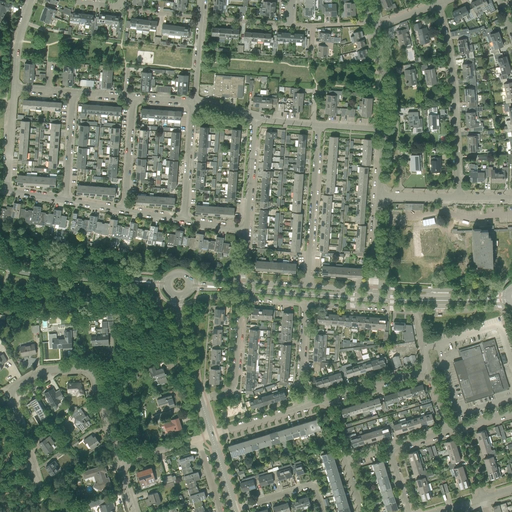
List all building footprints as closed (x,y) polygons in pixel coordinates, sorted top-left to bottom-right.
[(314,0),(304,0),(305,10),(303,10),(303,16),(304,17),(306,17),(306,18),(310,18),(311,18),(312,17),(313,16),(313,12),(315,11),(314,0)] [(348,0),(340,0),(340,4),(345,3),(345,16),(355,16),(355,4),(349,4),(348,0)] [(379,0),(383,9),(385,8),(386,11),(396,7),(395,4),(392,5),(389,0),(379,0)] [(482,11),(477,0),(470,3),(473,9),(470,11),(474,18),(477,17),(476,14),(482,11)] [(485,0),(477,0),(482,11),(483,12),(486,10),(487,12),(489,11),(490,13),(495,11),(495,10),(490,0),(488,0),(486,1),(485,0)] [(0,3),(0,19),(2,20),(2,21),(2,22),(6,12),(5,11),(5,9),(9,11),(11,5),(2,2),(2,4),(0,3)] [(336,16),(336,11),(336,4),(332,4),(332,7),(328,8),(328,5),(322,5),(322,14),(325,14),(325,16),(332,16),(332,17),(336,16)] [(465,6),(458,10),(462,17),(465,16),(467,19),(470,17),(471,19),(474,18),(470,11),(468,12),(465,6)] [(43,9),(42,13),(51,17),(52,13),(55,14),(57,11),(45,7),(44,10),(43,9)] [(462,17),(458,10),(451,13),(457,24),(460,22),(458,19),(462,17)] [(51,17),(42,13),(40,16),(41,17),(40,20),(52,24),(53,21),(55,22),(56,18),(51,17)] [(96,17),(95,24),(95,25),(101,25),(101,22),(105,23),(106,15),(99,14),(99,17),(96,17)] [(86,15),(85,22),(85,25),(92,26),(90,36),(93,36),(94,29),(95,25),(95,24),(92,23),(93,15),(86,15)] [(111,25),(111,28),(118,29),(117,39),(120,39),(122,20),(118,20),(119,17),(112,16),(111,25)] [(136,27),(137,19),(131,18),(130,21),(126,21),(125,28),(130,28),(130,26),(136,27)] [(421,44),(424,43),(429,42),(428,38),(428,37),(426,28),(421,29),(420,23),(413,24),(415,31),(417,30),(421,44)] [(399,27),(399,31),(396,31),(400,46),(404,45),(405,49),(411,47),(410,44),(409,44),(406,31),(409,31),(408,25),(398,27),(399,27)] [(182,27),(181,37),(181,38),(187,39),(187,38),(189,38),(190,33),(188,33),(189,28),(182,27)] [(356,42),(359,41),(358,38),(363,37),(362,31),(353,33),(354,36),(350,37),(352,43),(356,42)] [(492,34),(490,31),(482,33),(483,37),(486,36),(489,43),(492,42),(500,39),(498,32),(492,34)] [(319,32),(319,38),(322,39),(326,39),(326,42),(333,42),(340,43),(341,38),(330,37),(330,33),(319,32)] [(273,37),(273,45),(272,55),(275,55),(276,48),(276,40),(283,41),(283,33),(277,33),(277,36),(274,36),(273,37)] [(264,34),(264,41),(263,43),(270,43),(270,45),(273,45),(273,37),(271,37),(271,34),(264,34)] [(303,34),(297,34),(296,42),(302,42),(302,44),(302,45),(303,46),(304,47),(305,47),(306,37),(303,37),(303,34)] [(464,39),(462,39),(458,40),(459,47),(467,45),(466,42),(470,41),(469,38),(470,38),(469,34),(465,34),(463,35),(464,39)] [(500,39),(492,42),(493,46),(490,47),(491,50),(489,51),(491,54),(497,52),(496,48),(502,46),(500,39)] [(359,41),(356,42),(357,47),(355,48),(356,52),(362,50),(361,47),(365,46),(364,40),(359,41)] [(333,49),(333,42),(326,42),(322,42),(326,42),(325,46),(319,46),(318,49),(317,53),(318,53),(318,56),(323,56),(323,57),(327,57),(328,49),(333,49)] [(470,45),(467,45),(459,47),(460,54),(466,53),(467,59),(466,59),(473,58),(474,58),(474,56),(471,45),(470,45)] [(362,50),(356,52),(353,52),(354,56),(355,59),(356,63),(366,64),(366,63),(365,63),(363,57),(368,55),(366,49),(362,50)] [(495,62),(498,61),(500,67),(508,64),(506,57),(503,57),(501,53),(493,56),(495,62)] [(473,58),(466,59),(467,62),(469,62),(469,64),(462,64),(463,71),(471,71),(474,70),(473,58)] [(25,64),(25,70),(34,70),(35,70),(35,68),(34,68),(34,64),(37,65),(37,61),(29,60),(28,64),(25,63),(25,64)] [(424,70),(426,85),(436,83),(435,74),(434,74),(433,70),(434,69),(426,70),(426,65),(427,64),(420,65),(421,71),(424,70)] [(500,79),(500,80),(506,78),(508,77),(507,73),(510,72),(508,64),(500,67),(501,72),(498,73),(500,79)] [(414,69),(410,70),(410,65),(404,65),(404,70),(406,85),(416,84),(414,69)] [(472,75),(471,71),(463,71),(463,78),(469,78),(469,83),(476,83),(475,75),(472,75)] [(231,76),(215,75),(214,96),(222,97),(222,96),(229,97),(242,98),(244,77),(231,76)] [(500,80),(502,88),(504,88),(505,91),(511,89),(511,81),(507,83),(506,78),(500,80)] [(99,84),(100,85),(100,89),(99,89),(99,90),(107,90),(107,88),(111,88),(111,82),(102,82),(99,81),(99,84)] [(476,83),(469,83),(470,86),(468,86),(469,89),(464,89),(465,95),(477,95),(476,91),(476,83)] [(303,93),(300,93),(300,89),(290,88),(290,94),(293,94),(293,98),(303,99),(303,93)] [(326,95),(326,101),(335,102),(339,102),(339,95),(342,95),(342,92),(330,91),(330,95),(326,95)] [(477,95),(465,95),(465,102),(469,102),(469,107),(470,107),(477,107),(477,101),(477,95)] [(266,96),(265,107),(271,108),(271,104),(277,105),(277,98),(272,98),(268,98),(268,96),(266,96)] [(510,103),(506,104),(503,104),(504,112),(509,112),(510,116),(511,115),(511,107),(511,108),(510,103)] [(88,113),(89,105),(82,104),(81,112),(80,112),(80,117),(85,118),(85,113),(88,113)] [(336,108),(325,107),(325,113),(331,114),(330,116),(336,116),(336,108)] [(477,107),(470,107),(470,112),(466,113),(466,120),(474,119),(478,119),(478,118),(478,117),(478,115),(478,112),(483,111),(482,107),(477,107)] [(418,112),(408,113),(409,128),(410,128),(412,128),(422,127),(421,119),(418,119),(418,112)] [(438,115),(433,115),(432,115),(431,114),(428,114),(428,126),(432,126),(432,129),(439,129),(438,115)] [(506,121),(507,126),(503,127),(504,129),(511,128),(511,115),(510,116),(510,120),(506,121)] [(474,119),(466,120),(467,127),(471,127),(471,131),(476,131),(479,131),(483,131),(483,126),(478,126),(478,123),(475,123),(474,119)] [(474,136),(467,136),(467,144),(476,143),(479,143),(479,134),(474,134),(474,136)] [(476,143),(467,144),(468,151),(473,151),(475,151),(475,152),(480,152),(480,147),(476,147),(476,143)] [(420,155),(416,155),(411,156),(411,164),(410,164),(411,169),(421,169),(420,155)] [(440,157),(435,157),(430,158),(431,173),(440,172),(440,161),(440,157)] [(492,167),(487,167),(487,177),(488,177),(488,176),(491,176),(491,182),(498,182),(498,173),(494,173),(494,170),(492,170),(492,167)] [(502,173),(498,173),(498,182),(505,182),(505,176),(508,176),(508,178),(508,167),(506,167),(502,167),(502,173)] [(477,181),(484,182),(484,176),(487,176),(487,178),(487,177),(487,169),(484,169),(481,169),(481,172),(477,172),(477,181)] [(1,208),(0,213),(0,214),(0,220),(4,221),(5,215),(11,216),(11,217),(15,217),(17,203),(14,202),(13,207),(6,206),(6,209),(1,208)] [(21,204),(17,203),(15,217),(19,218),(19,217),(25,218),(27,210),(20,209),(21,204)] [(27,210),(25,218),(25,222),(31,223),(32,220),(35,221),(38,206),(34,206),(33,211),(27,210)] [(38,206),(35,221),(34,224),(45,226),(45,224),(47,213),(40,212),(41,207),(38,206)] [(47,213),(45,224),(55,226),(55,224),(58,210),(54,209),(53,214),(47,213)] [(58,210),(55,224),(58,225),(58,227),(65,228),(67,217),(61,215),(61,211),(58,210)] [(73,213),(70,231),(81,232),(81,230),(81,227),(83,219),(76,218),(77,213),(73,213)] [(83,219),(81,227),(81,230),(91,232),(91,230),(94,216),(90,215),(89,220),(83,219)] [(97,217),(94,216),(91,230),(95,231),(95,230),(102,231),(103,223),(97,222),(97,217)] [(103,223),(102,231),(101,234),(107,235),(108,233),(111,234),(114,219),(110,219),(109,224),(103,223)] [(114,219),(111,234),(111,237),(121,239),(123,226),(117,225),(118,220),(114,219)] [(123,226),(121,239),(131,240),(132,237),(134,223),(130,222),(129,227),(123,226)] [(431,266),(440,267),(441,233),(438,233),(438,222),(433,222),(433,223),(408,223),(408,229),(412,229),(412,237),(422,238),(422,254),(423,254),(423,258),(425,258),(425,263),(431,263),(431,266)] [(138,223),(134,223),(132,237),(142,239),(143,229),(137,228),(138,223)] [(150,231),(143,229),(142,239),(148,240),(145,244),(148,245),(150,246),(151,240),(152,240),(154,226),(150,226),(150,231)] [(158,227),(154,226),(152,240),(162,242),(164,233),(157,232),(158,227)] [(479,230),(473,230),(473,232),(474,263),(476,262),(477,265),(483,265),(483,266),(491,266),(490,236),(487,236),(487,232),(493,232),(493,230),(493,226),(488,226),(487,227),(479,227),(479,230)] [(169,234),(167,242),(167,245),(174,246),(174,244),(178,245),(180,230),(176,230),(175,235),(169,234)] [(180,230),(178,245),(181,245),(181,244),(188,245),(189,237),(183,236),(183,231),(180,230)] [(189,237),(188,245),(191,246),(190,248),(193,249),(194,247),(197,248),(200,234),(196,233),(195,238),(189,237)] [(200,234),(197,248),(201,249),(201,247),(208,249),(209,241),(203,239),(204,235),(200,234)] [(215,242),(209,241),(208,249),(214,250),(214,251),(218,252),(220,237),(216,237),(215,242)] [(220,237),(218,252),(217,257),(219,257),(222,257),(221,253),(228,254),(229,244),(223,243),(224,238),(220,237)] [(362,274),(364,274),(365,266),(362,266),(362,269),(355,268),(355,278),(357,278),(357,277),(361,277),(362,274)] [(223,309),(223,306),(215,306),(214,316),(223,316),(224,310),(223,309)] [(214,316),(213,326),(222,326),(222,323),(223,324),(223,316),(214,316)] [(379,318),(378,327),(385,327),(384,330),(388,331),(389,322),(385,321),(385,318),(379,318)] [(102,336),(91,337),(92,344),(103,344),(103,343),(105,342),(105,343),(108,342),(107,321),(101,322),(102,334),(102,336)] [(405,343),(413,341),(412,338),(414,338),(411,325),(404,325),(405,323),(393,322),(393,329),(405,330),(406,332),(402,333),(404,340),(405,343)] [(222,326),(213,326),(213,336),(221,336),(222,326)] [(52,343),(53,343),(53,347),(65,347),(66,350),(72,349),(70,331),(64,331),(65,339),(57,339),(56,334),(48,334),(49,342),(49,341),(52,341),(52,342),(52,343)] [(279,333),(278,342),(289,343),(289,341),(290,341),(290,340),(290,334),(291,334),(281,333),(279,333)] [(221,336),(213,336),(212,346),(220,346),(221,336)] [(392,345),(392,351),(392,352),(393,352),(394,352),(400,351),(401,355),(400,355),(398,356),(392,358),(395,368),(401,366),(404,365),(416,361),(415,359),(417,358),(417,357),(416,351),(415,351),(414,348),(415,348),(414,341),(392,345)] [(460,352),(462,359),(453,362),(465,401),(479,396),(479,397),(493,392),(507,388),(502,374),(492,342),(483,345),(484,348),(480,350),(479,346),(460,352)] [(36,353),(35,348),(34,345),(20,348),(22,356),(36,353)] [(220,346),(212,346),(211,356),(219,357),(220,346)] [(382,356),(379,357),(378,355),(375,355),(377,359),(379,368),(385,366),(385,363),(388,362),(386,357),(386,356),(383,357),(382,356)] [(219,357),(211,356),(210,366),(219,366),(219,357)] [(369,357),(363,359),(363,360),(367,371),(373,370),(370,361),(369,357)] [(379,368),(377,359),(370,361),(373,370),(379,368)] [(367,371),(363,360),(357,362),(358,365),(360,373),(367,371)] [(351,367),(350,364),(348,364),(348,365),(343,366),(341,366),(341,367),(344,376),(347,375),(348,377),(354,375),(351,367)] [(358,365),(351,367),(354,375),(360,373),(358,365)] [(210,366),(210,376),(219,377),(219,370),(218,369),(219,366),(210,366)] [(154,367),(149,368),(148,368),(151,376),(156,375),(158,384),(161,383),(161,385),(164,384),(164,382),(167,381),(166,376),(167,376),(166,374),(165,374),(163,367),(155,369),(154,367)] [(338,368),(340,373),(334,375),(336,383),(343,381),(341,377),(344,376),(341,367),(338,368)] [(334,375),(327,377),(330,385),(336,383),(334,375)] [(219,377),(210,376),(209,386),(208,386),(218,387),(219,377)] [(315,380),(315,379),(311,380),(313,386),(316,385),(317,388),(324,387),(321,378),(321,377),(318,378),(318,379),(315,380)] [(330,385),(327,377),(321,378),(324,387),(330,385)] [(70,383),(67,384),(68,392),(76,392),(77,396),(84,394),(81,385),(80,385),(79,384),(79,383),(71,383),(70,383)] [(426,386),(423,387),(422,385),(416,386),(418,395),(424,393),(425,394),(428,393),(426,386)] [(418,395),(416,386),(409,388),(412,397),(413,399),(419,397),(418,395)] [(412,397),(409,388),(403,390),(405,398),(412,397)] [(57,407),(55,404),(60,402),(59,400),(64,397),(60,391),(56,394),(53,389),(44,394),(47,399),(46,399),(49,403),(52,407),(52,406),(54,409),(55,410),(56,410),(57,409),(57,408),(57,407)] [(275,393),(272,394),(274,402),(280,400),(277,390),(274,391),(275,393)] [(277,390),(280,400),(286,398),(284,391),(278,392),(277,390)] [(403,390),(397,392),(399,400),(405,398),(403,390)] [(397,392),(390,394),(393,402),(399,400),(397,392)] [(274,402),(272,394),(266,396),(269,403),(274,402)] [(386,401),(383,402),(385,410),(388,409),(387,404),(393,402),(390,394),(384,396),(386,401)] [(171,395),(166,396),(157,399),(158,405),(168,402),(170,408),(175,407),(171,395)] [(266,396),(261,398),(263,405),(269,403),(266,396)] [(41,420),(46,416),(47,416),(44,411),(45,410),(39,399),(38,400),(36,398),(30,401),(30,402),(26,405),(28,408),(29,408),(29,409),(28,409),(31,413),(32,413),(35,411),(41,420)] [(261,398),(255,399),(257,408),(260,407),(259,406),(263,405),(261,398)] [(379,398),(372,400),(375,408),(381,406),(382,411),(385,410),(383,402),(380,403),(379,398)] [(249,401),(246,402),(247,407),(250,406),(251,409),(255,407),(255,408),(257,408),(255,399),(249,401)] [(375,408),(372,400),(366,402),(368,410),(375,408)] [(366,402),(360,404),(362,412),(364,417),(366,416),(365,414),(366,412),(369,411),(368,410),(366,402)] [(360,404),(353,406),(356,414),(362,412),(360,404)] [(356,414),(353,406),(347,407),(349,415),(356,414)] [(347,407),(341,409),(342,412),(339,413),(341,419),(344,418),(344,417),(349,415),(347,407)] [(428,415),(425,416),(427,424),(434,422),(431,415),(434,414),(432,407),(429,408),(429,410),(427,411),(428,415)] [(79,408),(72,414),(75,418),(74,422),(77,426),(78,425),(81,430),(85,428),(85,427),(87,426),(91,424),(88,420),(90,419),(87,415),(86,416),(84,413),(83,413),(79,408)] [(170,411),(155,415),(156,419),(171,415),(170,411)] [(425,416),(418,418),(421,426),(427,424),(425,416)] [(171,421),(164,423),(167,432),(175,430),(181,428),(178,418),(171,420),(171,421)] [(418,418),(412,419),(415,428),(421,426),(418,418)] [(310,421),(314,432),(313,431),(319,429),(319,431),(321,430),(317,419),(310,421)] [(408,430),(406,421),(405,419),(399,421),(399,423),(402,432),(408,430)] [(415,428),(412,419),(406,421),(408,430),(415,428)] [(303,423),(308,438),(309,437),(310,437),(310,436),(311,436),(312,436),(313,436),(315,436),(314,432),(310,421),(304,423),(303,423)] [(402,432),(399,423),(396,424),(393,424),(392,422),(389,423),(391,429),(394,428),(396,434),(402,432)] [(297,425),(300,436),(300,437),(301,440),(308,438),(303,423),(297,425)] [(391,429),(389,423),(386,424),(387,426),(384,427),(384,428),(381,429),(384,438),(390,436),(388,429),(391,429)] [(290,427),(293,438),(293,437),(298,435),(299,437),(300,437),(300,436),(297,425),(296,425),(290,427)] [(283,429),(286,440),(287,440),(286,439),(291,437),(292,439),(293,439),(293,438),(290,427),(290,428),(283,430),(283,429)] [(276,431),(280,442),(280,443),(287,441),(287,440),(286,440),(283,429),(283,430),(277,432),(276,431)] [(384,438),(381,429),(375,431),(377,439),(384,438)] [(486,433),(485,430),(476,433),(478,440),(486,437),(485,434),(486,433)] [(270,433),(269,433),(273,445),(273,443),(278,441),(278,443),(280,443),(280,442),(276,431),(276,432),(270,434),(270,433)] [(358,432),(359,435),(356,437),(359,445),(365,443),(362,435),(361,431),(358,432)] [(377,439),(375,431),(368,433),(371,441),(377,439)] [(263,435),(266,447),(266,445),(271,444),(272,445),(273,445),(269,433),(269,434),(263,436),(263,435)] [(371,441),(368,433),(362,435),(365,443),(371,441)] [(256,437),(259,449),(259,447),(264,446),(265,447),(266,447),(263,435),(262,435),(263,436),(256,438),(256,437)] [(49,436),(43,441),(39,444),(46,454),(53,449),(50,445),(54,443),(49,436)] [(91,436),(87,438),(84,441),(85,443),(88,442),(92,448),(99,443),(95,437),(93,438),(91,436)] [(249,439),(249,440),(252,451),(253,451),(252,449),(258,448),(258,449),(260,449),(259,449),(256,437),(256,438),(249,440),(249,439)] [(353,437),(352,437),(349,438),(352,447),(359,445),(356,437),(353,437)] [(486,437),(478,440),(480,447),(489,444),(486,437)] [(242,442),(246,453),(245,451),(251,450),(251,452),(253,451),(252,451),(249,440),(242,442)] [(454,440),(444,443),(445,446),(446,446),(447,449),(456,447),(454,440)] [(236,444),(235,444),(239,455),(246,453),(242,442),(236,444)] [(229,446),(233,460),(240,458),(239,455),(235,444),(229,446)] [(489,444),(480,447),(482,453),(488,452),(489,454),(495,453),(494,450),(492,450),(491,447),(490,448),(489,444)] [(456,447),(447,449),(449,456),(458,453),(456,447)] [(418,454),(417,451),(408,454),(410,461),(418,458),(417,455),(418,454)] [(326,454),(320,455),(320,456),(322,462),(334,459),(333,459),(331,452),(332,452),(326,454)] [(450,460),(450,463),(448,464),(449,467),(455,465),(454,462),(460,460),(458,453),(449,456),(450,460)] [(495,453),(489,454),(490,457),(484,459),(486,466),(494,463),(493,460),(494,460),(493,456),(496,456),(495,453)] [(182,470),(191,467),(189,461),(194,459),(193,455),(179,459),(182,470)] [(418,458),(410,461),(412,468),(421,465),(423,464),(421,457),(418,458)] [(322,462),(322,463),(324,469),(336,466),(336,465),(334,459),(322,462)] [(49,465),(45,467),(51,476),(58,471),(55,466),(57,465),(55,461),(49,465)] [(294,465),(292,466),(294,474),(297,473),(297,475),(304,473),(300,461),(293,463),(294,465)] [(373,471),(385,468),(383,461),(371,464),(373,471)] [(494,463),(486,466),(488,473),(496,470),(499,469),(499,467),(496,468),(494,463)] [(104,465),(90,470),(81,472),(83,478),(94,475),(96,482),(93,487),(99,490),(100,486),(105,485),(105,487),(110,486),(108,478),(105,479),(104,473),(106,472),(104,465)] [(288,465),(282,467),(285,478),(292,476),(291,475),(294,474),(292,466),(289,467),(288,465)] [(422,469),(421,465),(412,468),(414,474),(420,472),(421,475),(427,473),(426,471),(425,471),(424,468),(422,469)] [(456,468),(455,465),(449,467),(450,470),(452,469),(453,472),(454,472),(455,475),(464,473),(462,466),(456,468)] [(336,466),(324,469),(326,476),(338,472),(336,466)] [(182,470),(184,476),(182,477),(183,480),(185,480),(199,475),(198,472),(193,473),(191,467),(182,470)] [(278,468),(279,470),(273,471),(276,479),(278,479),(279,480),(285,478),(282,467),(278,468)] [(154,479),(153,473),(151,468),(141,471),(142,475),(138,476),(141,486),(149,484),(148,481),(154,479)] [(387,475),(385,468),(373,471),(375,478),(387,475)] [(276,479),(273,471),(272,469),(267,470),(267,471),(264,473),(267,484),(273,482),(273,480),(276,479)] [(488,473),(490,480),(501,476),(499,469),(496,470),(488,473)] [(338,472),(326,476),(329,483),(340,479),(338,473),(338,472)] [(427,473),(421,475),(422,478),(416,480),(418,487),(427,485),(425,481),(429,480),(428,477),(433,475),(432,472),(427,474),(427,473)] [(267,484),(264,473),(254,475),(255,477),(257,485),(260,484),(261,486),(267,484)] [(466,480),(464,473),(455,475),(458,482),(466,480)] [(173,482),(171,477),(171,475),(165,477),(166,480),(167,483),(173,482)] [(200,479),(199,475),(185,480),(186,483),(187,483),(189,489),(197,487),(195,480),(200,479)] [(255,477),(254,475),(245,478),(246,480),(246,481),(249,490),(255,488),(255,486),(257,485),(255,477)] [(389,481),(387,475),(375,478),(377,485),(389,481)] [(340,479),(329,483),(330,482),(332,487),(330,488),(331,490),(331,489),(342,486),(340,479)] [(246,481),(246,480),(240,482),(243,491),(249,490),(246,481)] [(466,480),(458,482),(459,486),(458,486),(459,489),(468,487),(466,480)] [(391,488),(389,481),(377,485),(380,492),(391,488)] [(429,491),(427,485),(418,487),(420,494),(429,491)] [(342,486),(331,489),(331,490),(332,489),(334,494),(332,494),(333,496),(344,493),(342,486)] [(191,495),(190,495),(189,496),(189,497),(190,499),(205,495),(204,491),(199,493),(197,487),(189,489),(191,495)] [(393,495),(391,488),(380,492),(382,499),(393,495)] [(430,495),(429,491),(420,494),(422,501),(432,498),(431,494),(430,495)] [(157,492),(152,493),(148,495),(149,499),(145,500),(147,506),(151,505),(150,503),(155,502),(156,505),(160,503),(157,492)] [(344,493),(333,496),(335,496),(336,499),(334,500),(335,503),(346,500),(346,499),(344,493)] [(205,495),(190,499),(188,500),(189,503),(190,503),(193,503),(195,509),(203,506),(201,500),(206,498),(205,495)] [(393,495),(382,499),(384,505),(395,502),(393,495)] [(307,497),(300,499),(304,509),(308,508),(308,507),(310,506),(307,497)] [(99,499),(86,503),(88,509),(99,505),(100,506),(99,506),(101,511),(112,511),(112,510),(112,509),(112,510),(111,509),(115,508),(115,506),(114,503),(114,502),(114,503),(113,501),(101,505),(99,499)] [(300,499),(294,501),(295,504),(291,505),(293,511),(294,511),(297,511),(297,510),(299,510),(299,511),(304,509),(300,499)] [(346,500),(335,503),(337,503),(338,507),(336,508),(337,510),(349,506),(348,506),(346,500)] [(386,511),(397,509),(395,502),(384,505),(385,511),(386,511)] [(287,511),(290,511),(289,508),(287,503),(280,505),(282,511),(287,511)] [(511,506),(507,507),(505,503),(492,507),(493,511),(495,511),(511,507),(511,506)]
